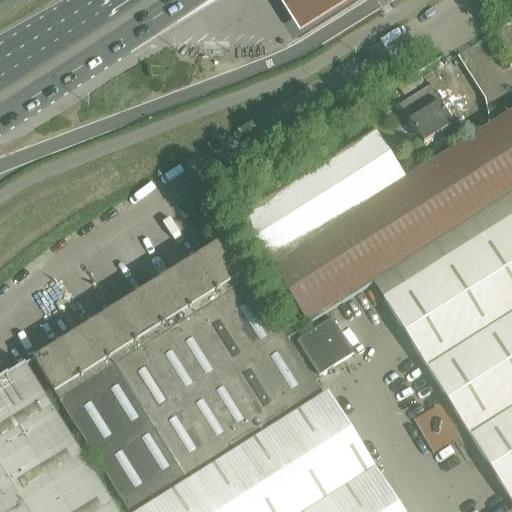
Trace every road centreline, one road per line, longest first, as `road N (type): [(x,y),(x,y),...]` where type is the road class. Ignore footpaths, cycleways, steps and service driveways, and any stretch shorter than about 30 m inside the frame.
road 1 (unclassified): [(0,310),(472,0)]
road 2 (primary): [(0,118),(180,0)]
road 3 (primary): [(105,0),(0,63)]
